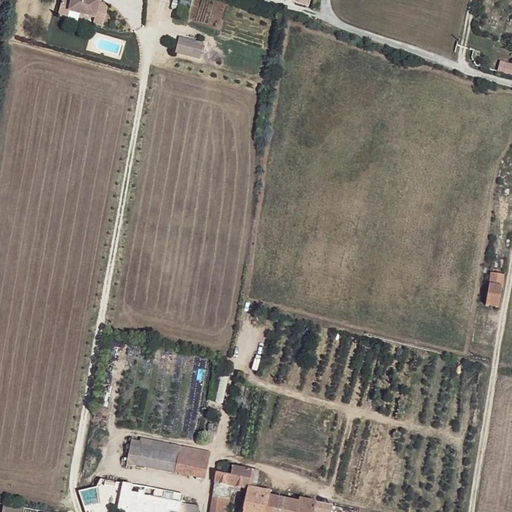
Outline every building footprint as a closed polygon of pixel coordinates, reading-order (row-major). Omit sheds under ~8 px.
[(70,0),(61,0),(58,13),(68,15),(69,10),(95,17),(94,23),(103,25),(108,3),(100,1),(99,0),(71,0),(70,0)] [(183,37),(179,51),(203,57),(207,43),(183,37)] [(498,308),(504,275),(491,273),(486,306),(498,308)] [(215,432),(209,430),(208,435),(205,434),(205,438),(214,440),(215,432)] [(137,441),(141,442),(142,439),(132,437),(131,445),(136,446),(137,441)] [(142,439),(141,442),(136,466),(204,479),(209,452),(142,439)] [(232,477),(233,467),(218,464),(217,473),(232,477)] [(259,472),(233,467),(232,477),(217,473),(213,496),(214,496),(210,511),(219,511),(221,506),(226,507),(229,490),(230,485),(248,489),(255,489),(256,485),(259,472)] [(99,511),(123,511),(124,482),(100,482),(99,511)] [(230,485),(229,490),(231,490),(247,493),(248,489),(230,485)] [(277,498),(279,489),(271,487),(271,488),(270,492),(269,496),(277,498)] [(266,511),(269,496),(270,492),(255,489),(248,489),(247,493),(247,497),(245,503),(243,511),(266,511)] [(277,498),(269,496),(266,511),(281,511),(285,499),(277,498)] [(181,511),(183,505),(175,503),(173,501),(153,498),(150,511),(181,511)] [(313,511),(315,503),(300,499),(298,503),(285,499),(281,511),(313,511)] [(331,511),(333,506),(315,503),(313,511),(331,511)]
